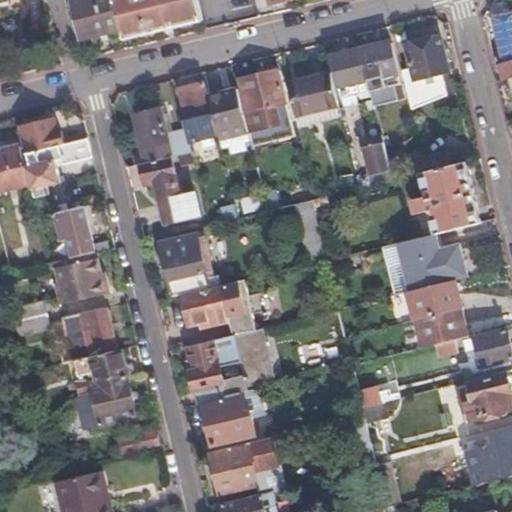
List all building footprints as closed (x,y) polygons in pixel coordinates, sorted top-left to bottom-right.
[(79,0),(71,2),(80,41),(123,30),(116,0),(79,0)] [(116,0),(123,30),(125,39),(204,21),(198,0),(116,0)] [(511,10),(494,15),(496,22),(511,18),(511,10)] [(511,18),(496,22),(507,65),(511,63),(511,18)] [(441,37),(408,45),(416,79),(449,71),(441,37)] [(392,42),(363,49),(373,85),(400,80),(392,42)] [(373,85),(363,49),(334,55),(342,94),(361,89),(362,94),(374,91),(373,85)] [(504,81),(511,78),(511,63),(507,65),(501,66),(504,81)] [(331,71),(289,82),(299,122),(342,112),(331,71)] [(244,82),(251,111),(287,103),(280,72),(244,82)] [(191,118),(186,119),(189,131),(191,139),(220,132),(215,112),(212,112),(206,85),(184,90),(191,118)] [(212,97),(215,112),(220,132),(224,148),(252,141),(250,131),(246,112),(239,89),(212,97)] [(377,106),(375,96),(368,98),(370,107),(377,106)] [(251,111),(246,112),(250,131),(291,121),(287,103),(251,111)] [(136,156),(139,165),(144,164),(173,157),(179,156),(190,153),(194,152),(191,139),(189,131),(168,134),(162,109),(135,115),(145,154),(136,156)] [(29,154),(59,146),(53,121),(23,128),(29,154)] [(372,174),(358,177),(360,189),(396,181),(384,135),(364,140),(372,174)] [(92,159),(87,139),(59,146),(29,154),(23,155),(30,186),(32,191),(61,184),(56,162),(66,160),(67,165),(92,159)] [(0,193),(30,186),(23,155),(20,141),(0,146),(0,193)] [(429,172),(425,156),(419,157),(417,149),(409,150),(415,176),(422,174),(429,172)] [(447,151),(425,156),(429,172),(450,167),(447,151)] [(193,164),(190,153),(179,156),(182,166),(193,164)] [(173,157),(144,164),(149,184),(160,181),(170,223),(201,215),(195,195),(183,197),(173,157)] [(450,167),(429,172),(422,174),(426,196),(414,199),(418,213),(431,211),(436,232),(442,231),(479,222),(466,163),(450,167)] [(330,197),(318,199),(315,200),(318,214),(332,211),(330,197)] [(315,200),(298,204),(312,263),(319,261),(329,259),(318,214),(315,200)] [(94,255),(83,208),(57,215),(63,243),(69,242),(74,259),(94,255)] [(394,212),(396,226),(412,221),(409,208),(394,212)] [(389,245),(397,242),(416,237),(412,221),(396,226),(386,229),(389,245)] [(442,231),(436,232),(439,248),(446,246),(442,231)] [(397,242),(408,292),(457,280),(468,277),(461,243),(446,246),(439,248),(436,232),(416,237),(397,242)] [(162,243),(175,297),(184,295),(211,287),(198,235),(162,243)] [(74,259),(50,265),(53,276),(60,275),(66,303),(103,294),(94,255),(74,259)] [(329,259),(319,261),(324,279),(333,276),(329,259)] [(222,284),(232,321),(235,335),(259,329),(247,279),(222,284)] [(457,280),(408,292),(421,349),(436,345),(453,341),(465,338),(468,337),(461,308),(463,307),(457,280)] [(211,287),(184,295),(192,325),(207,320),(209,326),(232,321),(222,284),(211,287)] [(310,301),(313,316),(341,309),(337,294),(310,301)] [(47,317),(49,316),(45,302),(14,310),(17,324),(47,317)] [(76,360),(85,357),(84,354),(117,346),(111,320),(115,320),(113,310),(108,311),(107,307),(81,313),(85,329),(72,332),(75,341),(81,340),(83,350),(61,355),(62,363),(76,360)] [(49,330),(47,317),(17,324),(20,336),(49,330)] [(511,350),(506,330),(475,339),(482,368),(492,366),(492,370),(502,368),(501,363),(511,360),(511,350)] [(235,335),(191,346),(195,364),(192,366),(201,404),(229,397),(220,359),(240,353),(235,335)] [(467,350),(465,338),(453,341),(454,353),(467,350)] [(454,353),(453,341),(436,345),(439,357),(454,353)] [(130,377),(124,349),(85,357),(76,360),(79,369),(94,366),(97,378),(91,379),(93,386),(130,377)] [(353,365),(364,409),(378,405),(401,400),(398,393),(390,394),(387,384),(371,388),(369,371),(375,369),(373,361),(353,365)] [(508,375),(458,387),(464,415),(471,413),(472,418),(511,407),(511,393),(511,392),(511,378),(508,377),(508,375)] [(139,418),(130,377),(93,386),(91,379),(78,382),(82,396),(93,394),(102,427),(139,418)] [(248,398),(207,408),(215,444),(257,434),(248,398)] [(364,409),(365,414),(366,418),(368,425),(382,422),(378,405),(364,409)] [(368,425),(366,418),(356,420),(358,428),(368,425)] [(368,425),(358,428),(364,453),(344,457),(348,472),(376,465),(368,425)] [(162,443),(158,431),(120,442),(123,453),(162,443)] [(511,475),(511,431),(494,436),(496,449),(480,453),(486,481),(511,475)] [(252,448),(213,458),(223,496),(260,486),(252,448)] [(391,463),(377,467),(382,494),(386,509),(395,507),(395,505),(401,503),(391,463)] [(63,511),(111,511),(110,503),(106,503),(99,473),(56,483),(63,511)] [(272,490),(224,503),(226,511),(266,511),(277,509),(272,490)] [(386,509),(382,494),(373,497),(376,511),(386,509)]
